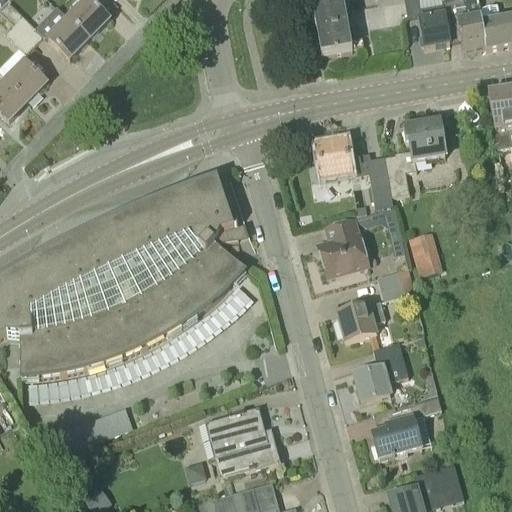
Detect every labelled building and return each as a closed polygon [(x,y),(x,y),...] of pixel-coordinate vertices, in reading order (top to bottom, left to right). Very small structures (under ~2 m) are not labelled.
[(309,0),(321,62),(352,56),(342,0),(309,0)] [(443,10),(440,0),(403,0),(408,24),(418,22),(424,54),(450,50),(443,10)] [(486,56),(478,13),(476,0),(440,0),(443,10),(450,50),(451,49),(450,47),(460,46),(462,60),(486,56)] [(110,23),(88,1),(66,22),(90,45),(110,23)] [(66,22),(59,15),(57,13),(35,34),(8,7),(0,15),(0,17),(13,31),(35,52),(44,42),(46,43),(70,65),(90,45),(66,22)] [(478,13),(486,56),(511,50),(511,23),(508,24),(500,25),(497,10),(478,13)] [(22,64),(35,52),(13,31),(4,40),(18,54),(0,72),(0,80),(27,108),(46,89),(22,64)] [(0,118),(8,127),(27,108),(0,80),(0,118)] [(511,153),(511,98),(511,96),(488,100),(498,154),(498,156),(511,153)] [(413,157),(415,169),(445,164),(439,128),(403,134),(407,158),(413,157)] [(391,201),(385,163),(370,166),(369,161),(348,164),(345,147),(317,152),(322,188),(369,180),(372,196),(373,204),(391,201)] [(416,177),(415,169),(413,157),(407,158),(395,160),(395,162),(385,163),(391,201),(391,204),(409,201),(405,179),(416,177)] [(19,342),(20,381),(30,380),(43,379),(52,378),(67,376),(77,374),(87,372),(103,367),(121,362),(132,357),(144,352),(155,346),(166,340),(173,336),(182,330),(190,324),(204,314),(214,305),(226,294),(236,284),(244,274),(215,249),(238,246),(234,233),(237,232),(234,222),(230,223),(218,187),(196,194),(195,191),(164,203),(165,206),(123,223),(121,220),(91,234),(92,237),(52,257),(50,254),(21,270),(22,273),(0,286),(0,344),(7,340),(19,342)] [(363,220),(367,219),(366,211),(356,213),(358,222),(363,220)] [(399,230),(395,213),(367,219),(363,220),(366,232),(380,228),(386,233),(399,230)] [(327,284),(368,273),(354,225),(325,233),(330,248),(318,252),(327,284)] [(417,275),(418,282),(442,276),(432,239),(409,245),(417,275)] [(409,274),(399,277),(401,288),(412,285),(409,274)] [(379,294),(401,288),(399,277),(377,283),(379,294)] [(401,288),(405,302),(415,299),(412,285),(401,288)] [(383,308),(405,302),(401,288),(379,294),(383,308)] [(345,349),(378,340),(375,329),(384,326),(380,308),(337,319),(345,349)] [(423,342),(416,344),(418,351),(425,349),(423,342)] [(362,409),(392,401),(389,389),(408,383),(398,348),(372,356),(378,375),(354,382),(362,409)] [(437,401),(421,405),(393,413),(398,430),(400,429),(401,433),(371,441),(374,453),(371,454),(374,465),(377,465),(378,467),(408,458),(422,454),(414,426),(441,418),(437,401)] [(265,437),(259,413),(234,420),(234,421),(205,429),(220,484),(249,476),(249,477),(280,468),(271,435),(265,437)] [(440,511),(463,506),(453,470),(443,473),(414,482),(417,494),(389,503),(391,511),(440,511)] [(98,491),(82,504),(87,511),(107,511),(112,509),(98,491)] [(258,511),(253,493),(202,507),(202,508),(192,511),(258,511)]
